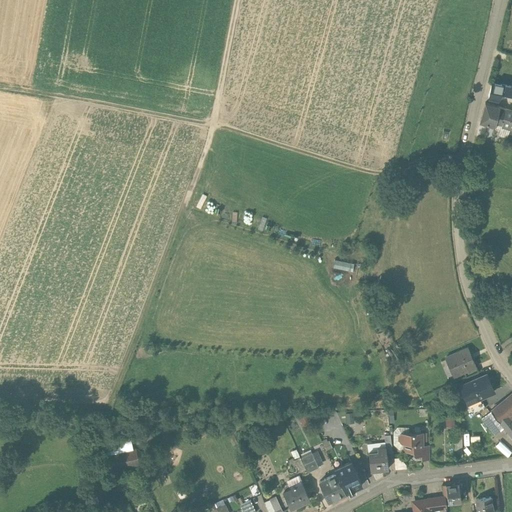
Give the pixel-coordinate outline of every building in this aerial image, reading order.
[(511,90),(511,87),(493,83),(488,97),(498,100),(500,93),(511,96),(511,90)] [(499,107),(485,103),(480,122),(494,126),(499,107)] [(505,109),(499,107),(494,126),(503,129),(504,127),(502,126),(505,109)] [(511,111),(505,109),(502,126),(504,127),(511,129),(511,111)] [(468,346),(446,356),(454,375),(476,365),(468,346)] [(486,373),(461,385),(468,402),(480,396),(494,390),(486,373)] [(511,419),(508,414),(511,410),(511,392),(481,418),(495,434),(505,427),(511,435),(511,419)] [(480,396),(468,402),(473,413),(483,408),(485,407),(480,396)] [(457,424),(456,412),(446,413),(447,425),(457,424)] [(148,430),(141,435),(149,444),(155,439),(148,430)] [(422,431),(401,432),(400,433),(400,441),(401,442),(404,442),(404,448),(406,450),(414,450),(414,453),(415,454),(422,454),(422,445),(422,444),(422,431)] [(113,439),(114,451),(134,448),(132,437),(113,439)] [(511,446),(501,439),(498,444),(511,454),(511,452),(511,446)] [(385,447),(377,448),(377,452),(368,453),(370,470),(387,468),(386,455),(385,447)] [(136,449),(109,455),(113,473),(119,471),(118,467),(139,462),(142,458),(141,452),(136,449)] [(313,453),(301,458),(308,473),(319,468),(313,453)] [(398,457),(398,467),(407,466),(407,460),(403,461),(403,456),(398,457)] [(362,485),(351,461),(334,468),(337,473),(345,492),(362,485)] [(337,473),(320,481),(328,500),(345,492),(337,473)] [(458,481),(443,483),(444,494),(445,494),(446,501),(458,499),(461,499),(458,481)] [(301,483),(283,492),(290,507),(309,499),(301,483)] [(444,494),(427,497),(427,498),(428,498),(430,508),(446,506),(446,501),(445,494),(444,494)] [(490,495),(476,497),(477,511),(480,511),(493,510),(490,495)] [(414,511),(413,511),(430,511),(430,508),(428,498),(427,498),(412,501),(414,511)] [(250,499),(240,504),(243,511),(254,511),(256,511),(250,499)] [(458,499),(446,501),(447,507),(458,506),(458,499)]
